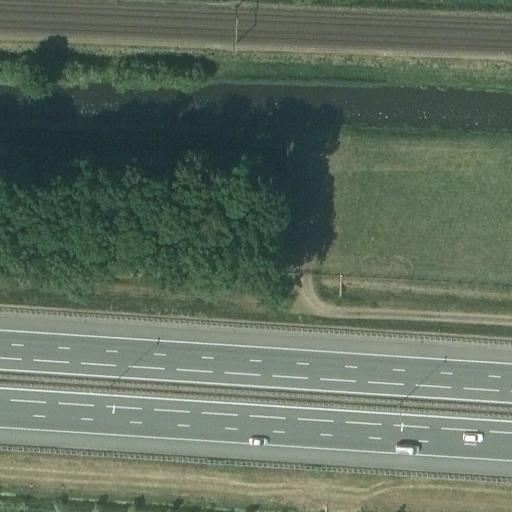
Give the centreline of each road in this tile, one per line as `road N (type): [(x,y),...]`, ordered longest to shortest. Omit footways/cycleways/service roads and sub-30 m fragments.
road 1 (motorway): [(0,409),(511,442)]
road 2 (motorway): [(511,385),(0,352)]
road 3 (track): [(511,324),(308,310),(303,275)]
